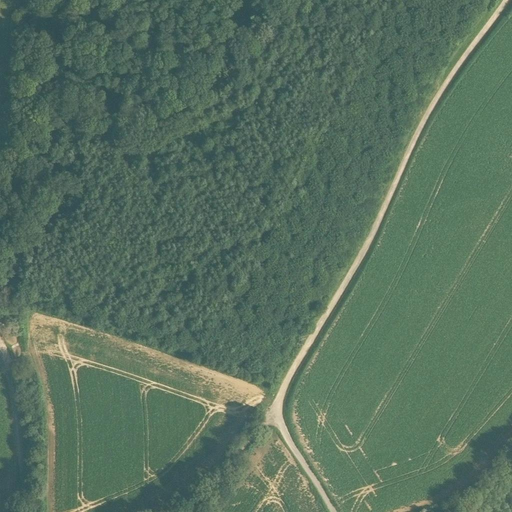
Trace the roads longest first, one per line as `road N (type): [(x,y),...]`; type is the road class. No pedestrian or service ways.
road 1 (unclassified): [(332,511),(274,416),(276,404),(420,128),(504,0)]
road 2 (track): [(274,416),(192,511)]
